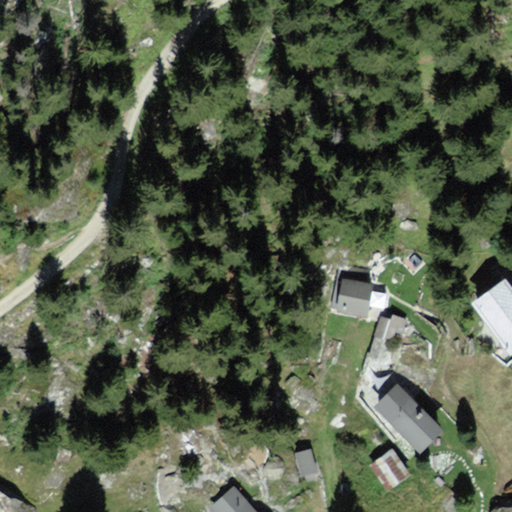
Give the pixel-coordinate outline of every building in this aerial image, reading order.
[(504,353),(511,347),(511,291),(503,279),(469,303),(504,353)] [(339,310),(367,316),(373,289),(345,282),(339,310)] [(435,430),(407,400),(384,422),(412,451),(435,430)] [(312,472),(308,451),(292,454),(297,475),(312,472)] [(406,474),(391,451),(368,467),(384,490),(406,474)] [(242,511),(230,495),(208,511),(242,511)]
